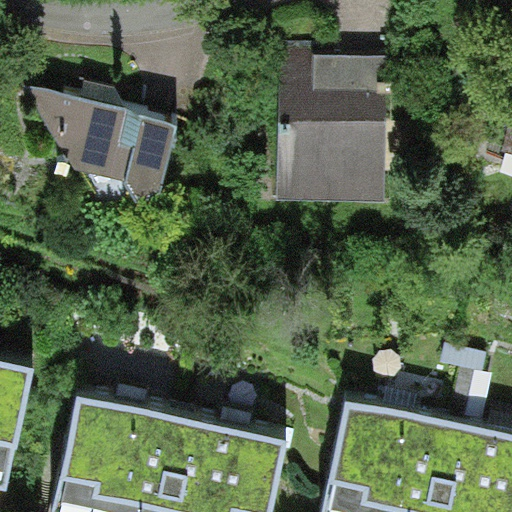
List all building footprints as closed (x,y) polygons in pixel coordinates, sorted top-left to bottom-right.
[(279,185),(387,186),(388,42),(280,41),(279,185)] [(142,189),(164,173),(176,104),(124,94),(117,80),(79,72),(77,81),(37,72),(33,91),(98,182),(94,192),(114,196),(135,184),(142,189)] [(511,95),(501,135),(511,138),(511,95)] [(0,462),(6,464),(31,342),(0,335),(0,462)] [(455,363),(447,403),(462,406),(470,369),(482,372),(486,350),(439,341),(435,359),(455,363)] [(266,511),(287,416),(74,373),(49,495),(57,497),(53,511),(120,511),(121,509),(135,511),(266,511)] [(511,511),(511,416),(462,406),(447,403),(342,380),(316,502),(324,504),(322,511),(511,511)]
